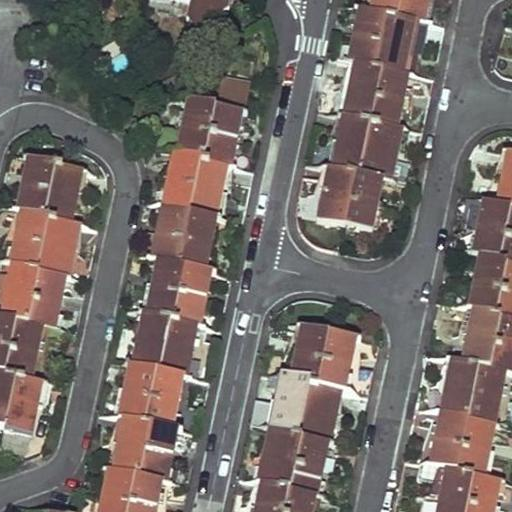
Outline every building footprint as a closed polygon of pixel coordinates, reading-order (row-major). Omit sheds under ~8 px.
[(161,0),(188,5),(185,22),(192,33),(224,14),(227,0),(161,0)] [(374,0),(372,17),(386,20),(398,23),(403,0),(374,0)] [(403,0),(398,23),(419,28),(425,30),(431,0),(403,0)] [(360,14),(349,68),(376,73),(386,20),(372,17),(360,14)] [(386,20),(376,73),(381,75),(403,79),(411,42),(418,43),(419,28),(398,23),(386,20)] [(350,84),(343,121),(370,127),(381,75),(376,73),(349,68),(343,81),(350,84)] [(381,75),(370,127),(397,134),(402,112),(411,114),(414,96),(405,94),(408,81),(403,79),(381,75)] [(241,113),(249,83),(221,76),(213,106),(241,113)] [(176,118),(171,138),(181,139),(176,160),(200,165),(203,166),(214,114),(187,109),(185,120),(176,118)] [(214,114),(203,166),(229,171),(241,119),(214,114)] [(339,137),(331,175),(354,179),(359,180),(370,127),(343,121),(338,120),(333,135),(339,137)] [(397,134),(370,127),(359,180),(382,185),(405,189),(409,168),(391,165),(395,148),(401,149),(403,135),(397,134)] [(502,173),(496,211),(509,214),(511,214),(511,158),(503,157),(496,172),(502,173)] [(173,160),(165,192),(161,213),(188,219),(200,165),(176,160),(173,160)] [(27,165),(16,217),(19,218),(43,223),(53,170),(27,165)] [(200,165),(188,219),(215,224),(223,186),(232,187),(232,171),(229,171),(203,166),(200,165)] [(53,170),(43,223),(48,224),(70,229),(78,190),(86,191),(85,176),(53,170)] [(325,189),(318,226),(344,232),(354,179),(331,175),(322,173),(318,186),(325,189)] [(354,179),(344,232),(371,238),(382,185),(359,180),(354,179)] [(471,220),(465,238),(474,240),(470,261),(478,263),(498,267),(509,214),(496,211),(482,208),(480,222),(471,220)] [(161,213),(150,265),(157,266),(177,270),(188,219),(161,213)] [(511,214),(509,214),(498,267),(506,268),(511,269),(511,214)] [(13,250),(8,270),(38,275),(48,224),(43,223),(19,218),(16,232),(9,230),(4,247),(13,250)] [(188,219),(177,270),(183,272),(203,277),(208,256),(218,258),(218,238),(212,237),(215,224),(188,219)] [(48,224),(38,275),(63,280),(71,243),(78,245),(79,231),(70,229),(48,224)] [(478,263),(467,316),(496,321),(506,268),(498,267),(478,263)] [(157,266),(145,318),(169,323),(172,324),(183,272),(177,270),(157,266)] [(511,269),(506,268),(496,321),(500,322),(511,324),(511,269)] [(6,284),(0,314),(0,323),(14,326),(27,329),(38,275),(8,270),(4,269),(0,284),(6,284)] [(183,272),(172,324),(198,329),(209,278),(203,277),(183,272)] [(38,275),(27,329),(42,332),(53,335),(65,281),(63,280),(38,275)] [(468,330),(461,368),(476,372),(490,375),(500,322),(496,321),(467,316),(465,315),(460,328),(468,330)] [(138,335),(130,372),(155,377),(158,377),(169,323),(145,318),(136,317),(132,333),(138,335)] [(511,324),(500,322),(490,375),(504,378),(511,379),(511,324)] [(0,377),(3,379),(14,326),(0,323),(0,377)] [(169,323),(158,377),(182,382),(185,383),(193,344),(201,346),(202,330),(198,329),(172,324),(169,323)] [(14,326),(3,379),(13,381),(30,384),(34,364),(43,365),(45,346),(38,345),(42,332),(27,329),(14,326)] [(291,345),(286,364),(294,365),(290,386),(309,390),(318,392),(328,340),(301,334),(299,346),(291,345)] [(328,340),(318,392),(344,397),(349,376),(359,379),(363,360),(354,358),(356,346),(328,340)] [(446,382),(439,421),(465,426),(476,372),(461,368),(446,365),(439,381),(446,382)] [(127,371),(117,424),(144,429),(155,377),(130,372),(127,371)] [(476,372),(465,426),(492,431),(496,410),(507,412),(508,392),(501,391),(504,378),(490,375),(476,372)] [(0,433),(1,433),(13,381),(3,379),(0,377),(0,433)] [(155,377),(144,429),(149,430),(171,434),(175,413),(186,414),(187,396),(179,394),(182,382),(158,377),(155,377)] [(13,381),(1,433),(29,439),(37,400),(45,402),(48,388),(30,384),(13,381)] [(280,384),(270,436),(299,442),(309,390),(290,386),(280,384)] [(309,390),(299,442),(302,443),(326,448),(334,410),(341,412),(344,397),(318,392),(309,390)] [(423,450),(433,452),(428,474),(438,476),(455,479),(465,426),(439,421),(437,435),(429,432),(423,450)] [(119,440),(111,477),(134,481),(139,482),(149,430),(144,429),(117,424),(114,423),(111,437),(119,440)] [(465,426),(455,479),(470,482),(481,485),(492,431),(465,426)] [(149,430),(139,482),(161,487),(166,488),(178,435),(171,434),(149,430)] [(270,451),(262,489),(286,495),(291,496),(302,443),(299,442),(270,436),(266,436),(263,449),(270,451)] [(302,443),(291,496),(314,501),(318,501),(322,482),(332,483),(332,464),(325,462),(328,449),(326,448),(302,443)] [(463,511),(470,482),(455,479),(438,476),(428,474),(418,472),(416,485),(433,489),(430,500),(439,502),(437,510),(424,508),(422,511),(463,511)] [(134,481),(127,511),(164,511),(165,501),(157,500),(161,487),(139,482),(134,481)] [(470,482),(463,511),(492,511),(498,488),(481,485),(470,482)] [(258,504),(256,511),(282,511),(286,495),(262,489),(254,488),(250,502),(258,504)] [(286,495),(282,511),(311,511),(314,501),(291,496),(286,495)]
